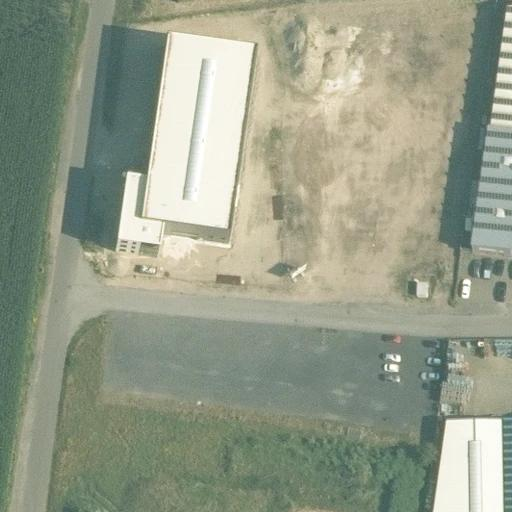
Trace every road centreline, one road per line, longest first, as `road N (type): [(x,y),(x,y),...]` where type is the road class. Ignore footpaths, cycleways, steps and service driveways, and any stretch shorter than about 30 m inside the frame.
road 1 (residential): [(511,323),(436,324),(60,287)]
road 2 (residential): [(97,0),(60,287)]
road 3 (residential): [(60,287),(29,511)]
